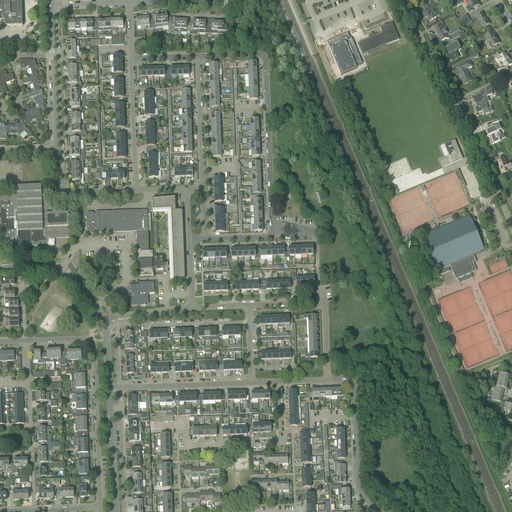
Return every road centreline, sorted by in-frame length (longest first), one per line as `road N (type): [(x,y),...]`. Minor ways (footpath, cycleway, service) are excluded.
road 1 (residential): [(99,507),(94,345),(23,341)]
road 2 (residential): [(198,56),(265,60),(272,220)]
road 3 (residential): [(151,425),(185,425),(189,444),(275,442),(279,381)]
road 4 (residential): [(62,192),(56,5)]
road 5 (residential): [(34,510),(23,341)]
road 6 (residential): [(94,308),(125,282),(122,247),(74,248),(61,268)]
road 7 (residential): [(109,387),(250,382)]
road 8 (residential): [(379,511),(358,488),(352,381)]
road 9 (residential): [(511,225),(457,101)]
road 10 (residential): [(136,191),(131,58)]
road 11 (residential): [(202,189),(198,56)]
road 12 (tertiary): [(115,511),(109,387)]
